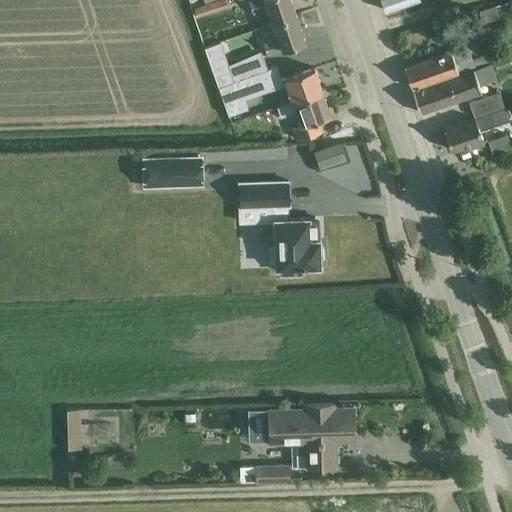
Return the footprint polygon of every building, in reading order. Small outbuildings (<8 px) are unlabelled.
[(225,0),(216,0),(195,8),(198,16),(228,6),(225,0)] [(268,8),(274,23),(296,16),(290,0),(252,0),(248,2),(252,14),(268,8)] [(381,0),(385,10),(404,4),(414,0),(381,0)] [(511,17),(511,0),(510,0),(480,10),(484,22),(499,17),(501,21),(511,17)] [(267,56),(286,49),(305,43),(296,16),(274,23),(278,38),(263,43),(267,56)] [(221,41),(205,47),(219,86),(235,81),(229,65),(221,41)] [(405,67),(412,87),(494,59),(492,51),(471,58),(467,45),(405,67)] [(235,81),(246,77),(270,69),(263,51),(229,65),(235,81)] [(498,68),(511,64),(510,59),(496,63),(498,68)] [(235,81),(219,86),(229,115),(243,110),(237,94),(260,87),(281,79),(277,66),(270,69),(246,77),(235,81)] [(293,102),(322,92),(314,69),(285,79),(293,102)] [(473,69),(432,83),(413,90),(421,111),(481,90),(473,69)] [(298,140),(303,138),(322,132),(318,119),(330,115),(322,92),(293,102),(277,107),(281,118),(297,112),(301,124),(293,127),(298,140)] [(475,116),(504,106),(499,92),(470,102),(475,116)] [(476,117),(463,121),(445,128),(452,149),(469,143),(471,147),(485,142),(480,129),(509,119),(505,108),(477,118),(476,117)] [(250,116),(254,127),(268,122),(265,111),(250,116)] [(228,127),(246,121),(243,112),(225,118),(228,127)] [(488,140),(492,152),(511,145),(507,133),(488,140)] [(320,166),(321,165),(324,174),(346,167),(343,157),(345,157),(339,142),(314,151),(320,166)] [(204,184),(203,157),(144,159),(145,186),(204,184)] [(321,259),(325,257),(324,247),(321,245),(320,239),(317,239),(316,217),(288,218),(288,205),(290,205),(290,181),(240,183),(240,206),(272,205),(273,220),(276,220),(277,245),(271,245),(271,263),(277,262),(277,267),(282,267),(282,273),(302,272),(302,266),(321,265),(321,259)] [(335,402),(315,403),(305,403),(305,407),(269,408),(270,442),(292,442),(293,466),(337,464),(336,440),(355,440),(354,406),(335,406),(335,402)] [(84,448),(83,408),(68,409),(69,448),(84,448)] [(196,414),(186,414),(186,422),(196,421),(196,414)] [(290,464),(257,465),(240,465),(241,482),(257,482),(290,481),(290,464)] [(383,511),(384,501),(323,502),(323,511),(383,511)]
